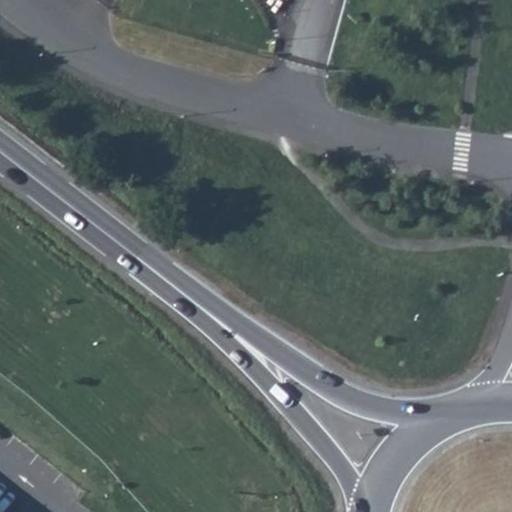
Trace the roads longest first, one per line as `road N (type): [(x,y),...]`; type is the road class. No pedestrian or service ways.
road 1 (unclassified): [(25,0),(126,66),(196,89),(511,158)]
road 2 (primary): [(228,331),(0,155)]
road 3 (primary): [(440,419),(357,400),(228,331)]
road 4 (primary): [(228,331),(330,459),(360,511)]
